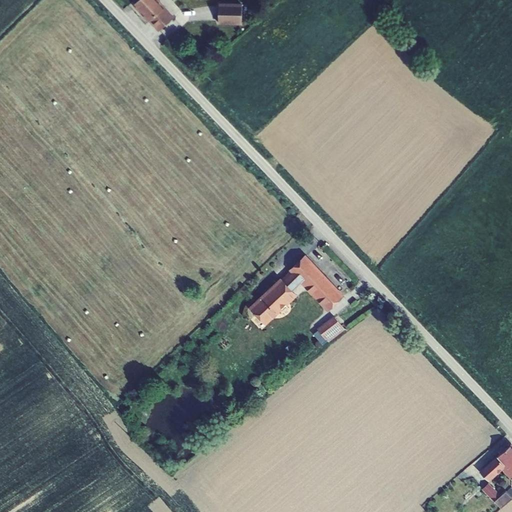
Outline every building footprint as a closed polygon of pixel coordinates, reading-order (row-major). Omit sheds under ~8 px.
[(158,32),(174,18),(165,7),(159,0),(138,0),(132,5),(148,22),(149,22),(158,32)] [(242,3),(219,3),(218,25),(242,25),(242,3)] [(249,308),(266,326),(297,296),(293,291),(301,284),(328,312),(345,296),(306,255),(289,271),(290,272),(292,274),(284,282),(282,280),(280,278),(249,308)] [(292,274),(290,272),(282,280),(284,282),(292,274)] [(334,316),(317,329),(318,331),(327,341),(328,343),(345,330),(334,316)] [(327,341),(318,331),(314,335),(322,345),(327,341)] [(511,445),(480,472),(490,482),(502,471),(511,481),(511,480),(511,445)] [(495,502),(501,496),(489,483),(482,490),(494,503),(495,502)] [(495,502),(502,509),(511,500),(511,497),(507,492),(501,496),(495,502)]
